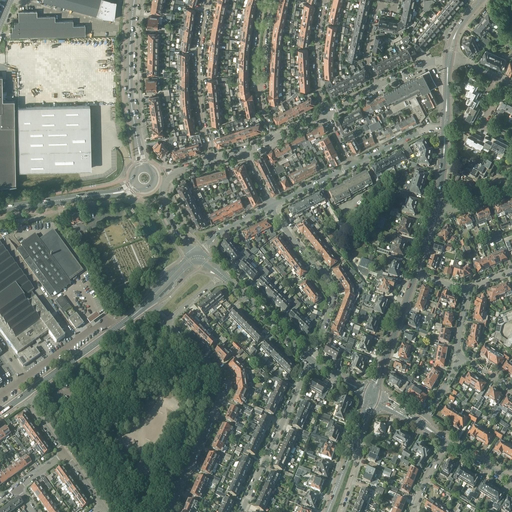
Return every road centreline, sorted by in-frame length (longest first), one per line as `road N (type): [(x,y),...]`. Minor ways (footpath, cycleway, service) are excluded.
road 1 (residential): [(168,511),(223,382),(164,322)]
road 2 (residential): [(271,205),(330,285),(310,360)]
road 3 (residential): [(241,511),(310,360)]
road 4 (residential): [(212,160),(198,92),(207,0)]
road 5 (primary): [(138,147),(129,82),(134,0)]
road 6 (residential): [(116,328),(97,325),(0,396)]
road 7 (tertiary): [(414,274),(371,395)]
road 8 (tertiary): [(310,360),(221,274)]
